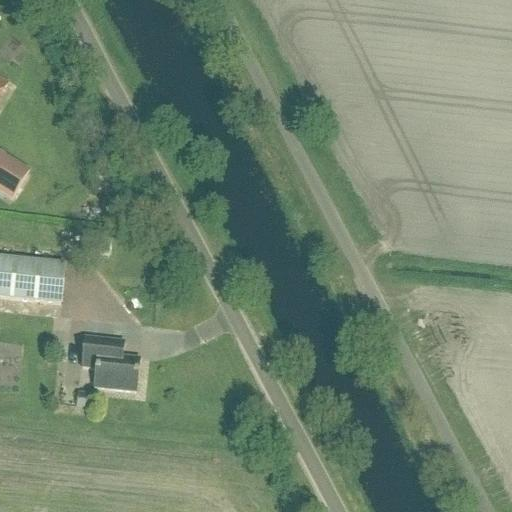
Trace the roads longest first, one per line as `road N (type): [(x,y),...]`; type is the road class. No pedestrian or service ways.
road 1 (unclassified): [(485,511),(216,0)]
road 2 (unclassified): [(334,511),(69,0)]
